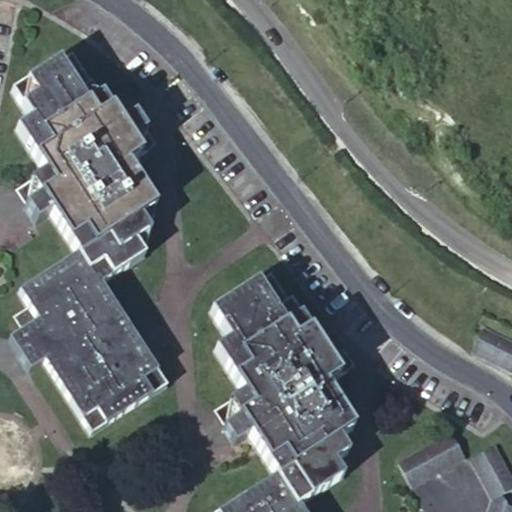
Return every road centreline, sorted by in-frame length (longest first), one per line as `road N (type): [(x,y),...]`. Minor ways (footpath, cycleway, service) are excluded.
road 1 (residential): [(511,401),(365,303),(202,86),(113,0)]
road 2 (unclassified): [(246,0),(331,118),(425,218),(511,276)]
